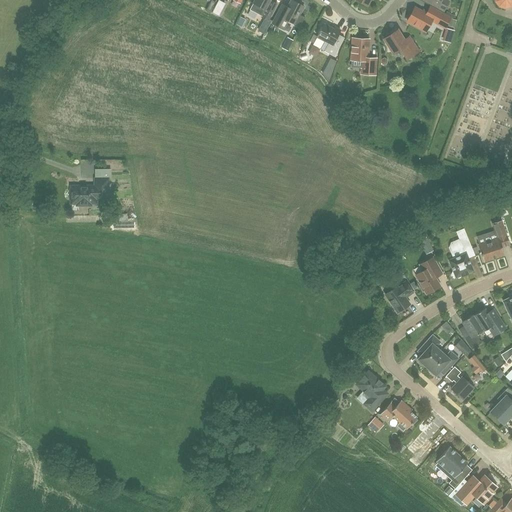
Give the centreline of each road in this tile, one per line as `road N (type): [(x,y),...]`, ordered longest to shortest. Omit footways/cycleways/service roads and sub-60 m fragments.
road 1 (residential): [(496,462),(385,353),(417,320),(511,274)]
road 2 (unclassified): [(0,107),(42,32),(75,0)]
